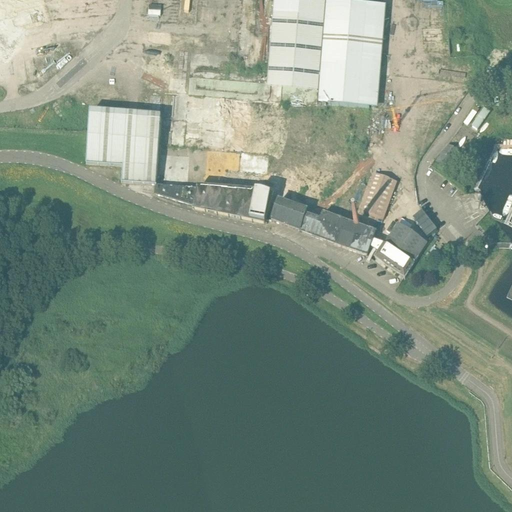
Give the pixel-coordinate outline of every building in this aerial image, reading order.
[(34,0),(7,0),(0,2),(0,33),(41,22),(34,0)] [(317,106),(326,2),(326,0),(274,0),(267,84),(266,102),(317,106)] [(386,7),(326,2),(317,106),(329,107),(368,111),(368,108),(377,109),(386,7)] [(189,78),(188,96),(221,99),(266,102),(267,84),(189,78)] [(479,132),(489,115),(476,106),(465,124),(479,132)] [(156,187),(162,120),(91,114),(91,113),(90,113),(86,165),(122,168),(121,184),(156,187)] [(459,155),(448,147),(437,164),(447,171),(459,155)] [(258,191),(278,193),(282,154),(255,151),(252,181),(251,185),(258,186),(258,191)] [(397,184),(373,175),(359,212),(383,221),(397,184)] [(277,196),(156,187),(154,196),(155,196),(155,195),(195,207),(266,222),(266,221),(273,204),(276,205),(277,200),(277,196)] [(367,258),(371,249),(373,241),(375,236),(350,227),(311,212),(280,201),(272,223),(367,258)] [(400,213),(396,218),(408,226),(411,221),(400,213)] [(386,246),(373,241),(371,249),(380,255),(376,260),(405,280),(428,246),(398,226),(386,246)] [(511,301),(511,270),(500,296),(511,301)]
